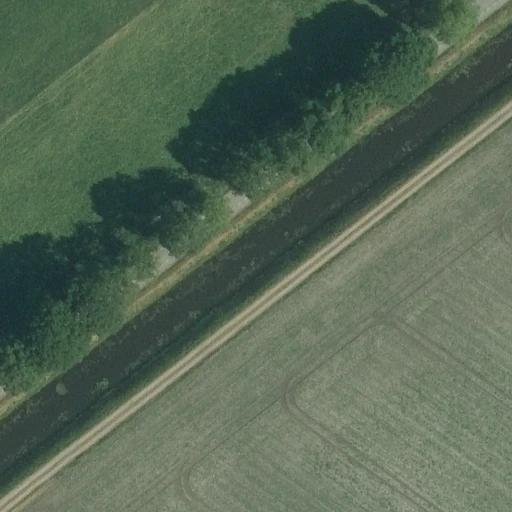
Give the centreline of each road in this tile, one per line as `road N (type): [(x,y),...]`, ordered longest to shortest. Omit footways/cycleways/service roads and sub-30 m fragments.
road 1 (track): [(10,511),(511,115)]
road 2 (tertiary): [(0,387),(495,0)]
